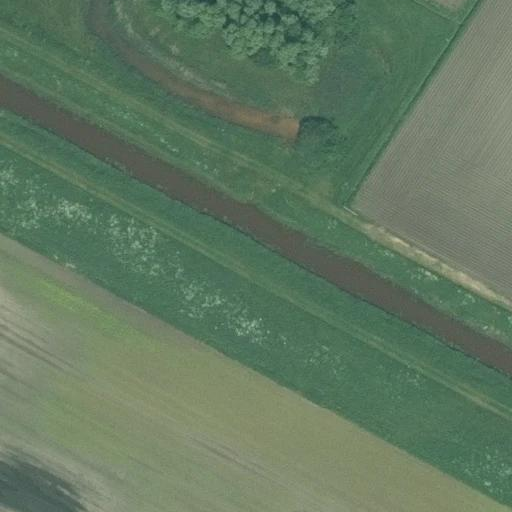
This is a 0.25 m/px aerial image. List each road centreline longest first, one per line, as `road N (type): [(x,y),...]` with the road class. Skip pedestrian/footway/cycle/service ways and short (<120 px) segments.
road 1 (track): [(0,125),(511,403)]
road 2 (track): [(330,215),(0,38)]
road 3 (track): [(330,215),(412,61),(406,25),(372,0)]
road 4 (track): [(511,310),(330,215)]
